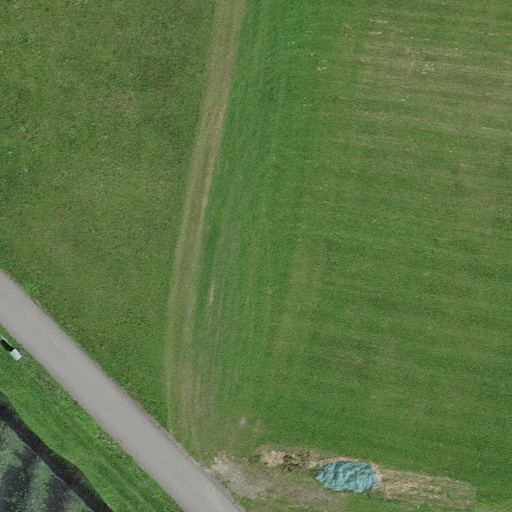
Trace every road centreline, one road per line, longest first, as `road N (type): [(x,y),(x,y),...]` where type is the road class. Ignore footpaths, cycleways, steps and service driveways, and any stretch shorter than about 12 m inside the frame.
road 1 (residential): [(0,294),(211,511)]
road 2 (track): [(179,479),(438,511)]
